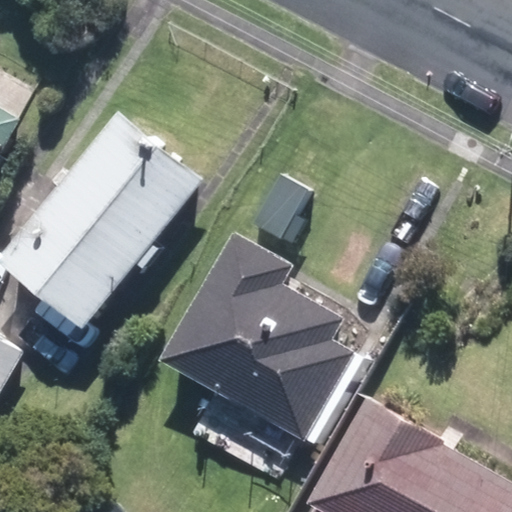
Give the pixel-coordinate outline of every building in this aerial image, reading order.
[(0,155),(21,117),(0,105),(0,155)] [(89,324),(206,181),(126,116),(9,259),(89,324)] [(240,237),(169,362),(306,439),(355,353),(334,341),(345,321),(285,288),(296,268),(240,237)] [(0,393),(24,351),(0,337),(0,393)] [(511,511),(511,480),(375,402),(317,501),(335,511),(511,511)]
